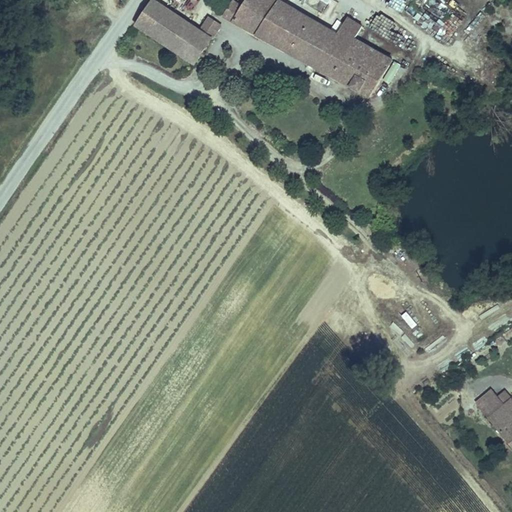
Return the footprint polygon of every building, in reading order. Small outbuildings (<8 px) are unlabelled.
[(221,0),(215,13),(236,24),(251,0),(234,0),(234,1),(232,0),(221,0)] [(268,0),(251,0),(236,24),(249,31),(268,0)] [(344,41),(347,35),(351,27),(334,18),(330,26),(281,0),(268,0),(249,31),(365,92),(382,62),(344,41)] [(215,41),(154,2),(138,28),(198,67),(215,41)] [(338,12),(334,18),(351,27),(355,21),(338,12)] [(452,13),(441,26),(451,34),(462,21),(452,13)] [(344,41),(382,62),(385,56),(347,35),(344,41)] [(406,312),(400,316),(412,330),(418,325),(406,312)] [(468,399),(479,412),(496,398),(484,385),(468,399)] [(479,412),(489,424),(511,405),(511,400),(504,391),(496,398),(479,412)] [(511,441),(511,405),(489,424),(507,445),(511,441)]
